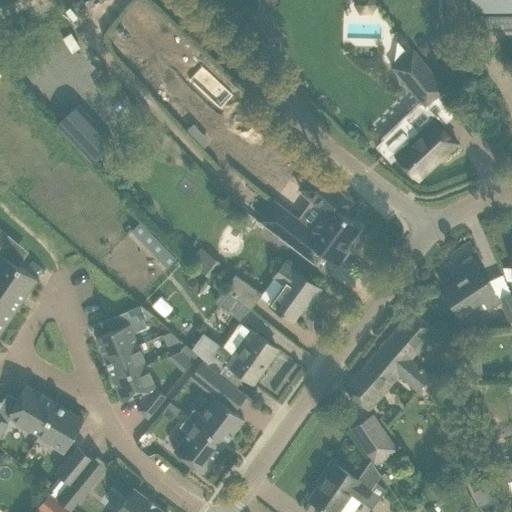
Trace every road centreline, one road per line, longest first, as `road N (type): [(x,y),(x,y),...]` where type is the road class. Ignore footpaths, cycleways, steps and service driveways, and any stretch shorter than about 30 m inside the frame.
road 1 (residential): [(228,511),(428,222)]
road 2 (residential): [(428,222),(199,0)]
road 3 (residential): [(56,290),(10,358),(96,399)]
road 4 (residential): [(96,399),(125,451),(198,511)]
